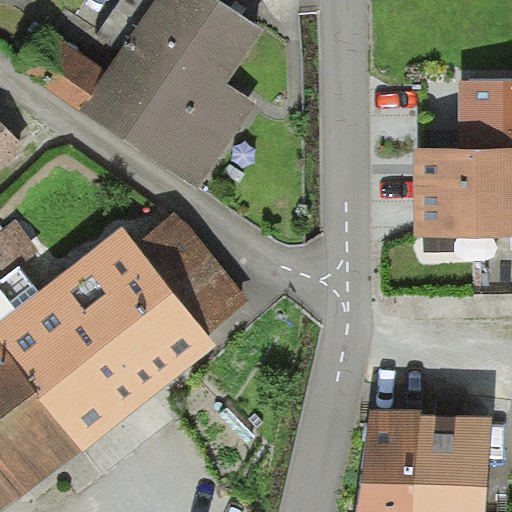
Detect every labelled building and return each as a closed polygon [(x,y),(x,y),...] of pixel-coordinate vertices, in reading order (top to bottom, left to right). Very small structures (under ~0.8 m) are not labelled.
[(263,34),(213,0),(157,0),(108,74),(81,112),(198,191),(255,108),(226,88),(230,82),(263,34)] [(81,112),(108,74),(45,29),(18,67),(81,112)] [(511,83),(460,84),(460,154),(414,154),(415,241),(511,240),(511,83)] [(0,172),(25,149),(0,121),(0,172)] [(175,215),(133,249),(207,338),(249,304),(175,215)] [(0,281),(39,251),(15,222),(0,233),(0,281)] [(123,232),(0,326),(0,343),(84,453),(216,353),(207,338),(133,249),(123,232)] [(84,453),(0,343),(0,472),(22,501),(84,453)] [(369,415),(362,491),(485,495),(490,422),(421,420),(421,416),(369,415)] [(0,511),(6,511),(22,501),(0,472),(0,511)] [(483,511),(485,495),(362,491),(357,511),(483,511)]
